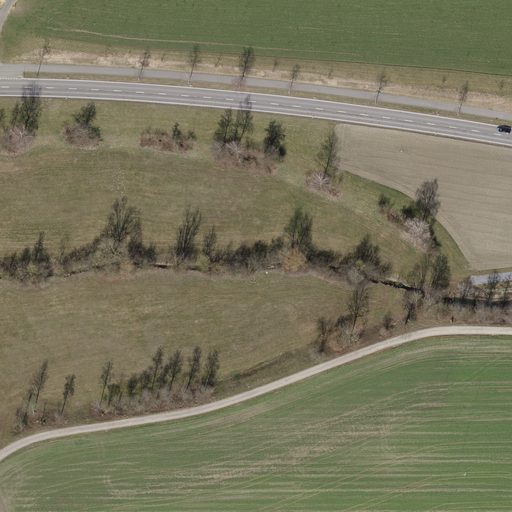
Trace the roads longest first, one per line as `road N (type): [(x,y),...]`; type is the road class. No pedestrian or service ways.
road 1 (track): [(0,459),(72,432),(214,409),(392,343),(431,334),(511,334)]
road 2 (secondary): [(511,138),(176,94),(0,87)]
